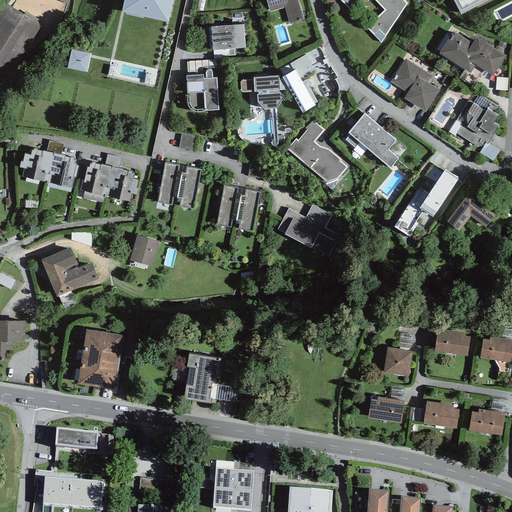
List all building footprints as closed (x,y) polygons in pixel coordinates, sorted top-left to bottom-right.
[(171,0),(127,0),(125,13),(168,21),(171,0)] [(266,0),(270,12),(284,8),(289,24),(303,19),(297,0),(266,0)] [(402,0),(340,0),(350,10),(360,0),(374,0),(384,10),(366,27),(381,43),(406,4),(402,0)] [(453,0),(461,14),(488,0),(453,0)] [(0,88),(41,26),(6,4),(0,13),(0,88)] [(243,25),(211,28),(213,50),(245,47),(243,25)] [(473,47),(455,36),(441,57),(472,77),(478,67),(494,77),(507,55),(479,38),(473,47)] [(91,54),(71,50),(67,68),(87,72),(91,54)] [(279,76),(253,78),(254,91),(257,92),(258,102),(264,109),(276,108),(283,97),(279,93),(278,93),(278,90),(290,90),(302,111),(314,104),(302,82),(304,81),(302,77),(314,70),(305,55),(290,64),(294,70),(283,77),(283,78),(279,81),(279,76)] [(432,75),(405,59),(390,82),(408,93),(404,98),(425,112),(439,90),(427,82),(432,75)] [(203,76),(186,77),(187,94),(203,93),(204,111),(218,110),(216,79),(212,79),(212,73),(211,71),(208,70),(206,71),(205,73),(206,79),(203,79),(203,76)] [(497,115),(473,104),(457,137),(474,145),(497,115)] [(396,145),(364,117),(348,136),(380,164),(396,145)] [(330,132),(314,118),(287,150),(330,186),(346,167),(319,144),(330,132)] [(184,136),(181,150),(194,153),(197,139),(184,136)] [(81,163),(35,151),(28,180),(74,191),(81,163)] [(141,172),(92,164),(86,197),(135,205),(141,172)] [(200,170),(165,164),(159,204),(194,209),(200,170)] [(454,182),(436,172),(416,206),(434,217),(454,182)] [(259,192),(224,188),(220,225),(255,229),(259,192)] [(466,194),(445,223),(459,234),(472,218),(486,228),(496,217),(466,194)] [(305,218),(287,209),(277,229),(285,233),(284,235),(311,248),(311,247),(329,256),(339,236),(324,228),(331,215),(312,205),(305,218)] [(160,242),(137,235),(130,260),(152,267),(160,242)] [(71,252),(43,262),(56,299),(101,283),(93,260),(76,266),(71,252)] [(27,321),(0,320),(0,360),(26,361),(27,321)] [(464,333),(437,329),(434,351),(467,356),(470,338),(464,337),(464,333)] [(123,336),(85,331),(79,386),(116,390),(123,336)] [(483,339),(480,358),(511,362),(511,340),(489,337),(489,340),(483,339)] [(387,348),(383,373),(408,377),(412,352),(387,348)] [(190,356),(184,398),(209,403),(218,362),(190,356)] [(401,403),(370,397),(368,415),(398,421),(401,403)] [(456,407),(424,403),(421,423),(453,427),(456,407)] [(470,410),(468,429),(498,436),(502,415),(470,410)] [(97,431),(57,428),(56,444),(96,448),(97,431)] [(102,508),(105,471),(46,466),(42,510),(52,511),(52,505),(102,508)] [(254,470),(216,468),(213,506),(251,509),(254,470)] [(176,480),(139,479),(139,493),(176,494),(176,480)] [(330,511),(332,491),(289,487),(286,511),(330,511)] [(367,511),(386,511),(388,491),(370,490),(367,511)] [(401,497),(400,511),(419,511),(420,498),(401,497)]
